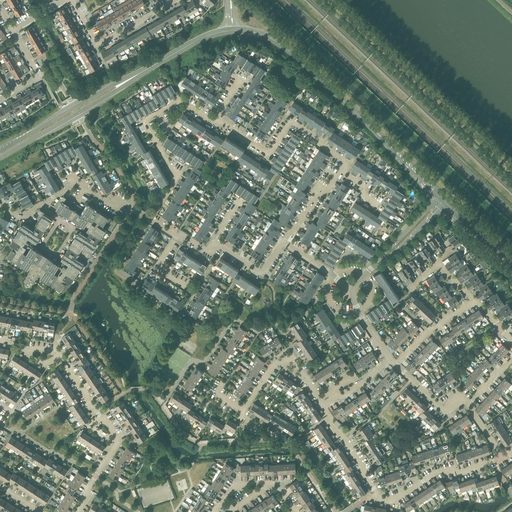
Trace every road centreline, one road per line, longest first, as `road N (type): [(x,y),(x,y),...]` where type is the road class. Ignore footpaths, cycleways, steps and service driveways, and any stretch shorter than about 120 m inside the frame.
road 1 (unclassified): [(511,168),(332,0)]
road 2 (residential): [(216,117),(181,100),(146,121),(176,176),(151,219)]
road 3 (tertiary): [(236,30),(287,49),(382,138)]
road 4 (residential): [(340,174),(346,162),(284,121),(265,150),(216,117)]
road 5 (tertiary): [(0,158),(138,74)]
road 6 (tertiary): [(138,74),(0,151)]
road 7 (residential): [(377,492),(389,500),(438,473),(504,458)]
road 8 (residential): [(245,408),(272,369),(291,358),(324,406)]
